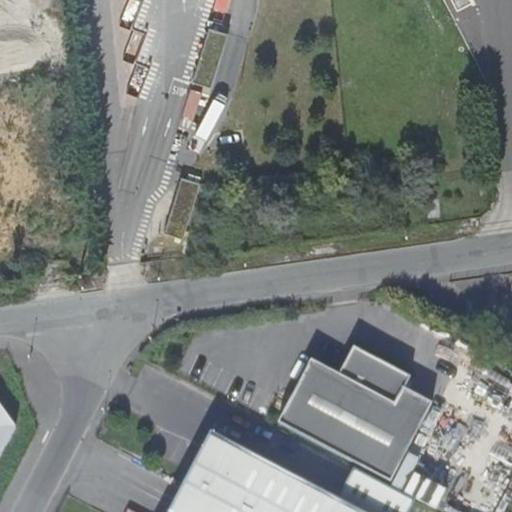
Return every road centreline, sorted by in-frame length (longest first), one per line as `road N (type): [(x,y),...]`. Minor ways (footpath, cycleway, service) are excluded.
road 1 (residential): [(97,313),(511,249)]
road 2 (residential): [(27,511),(92,382),(97,313)]
